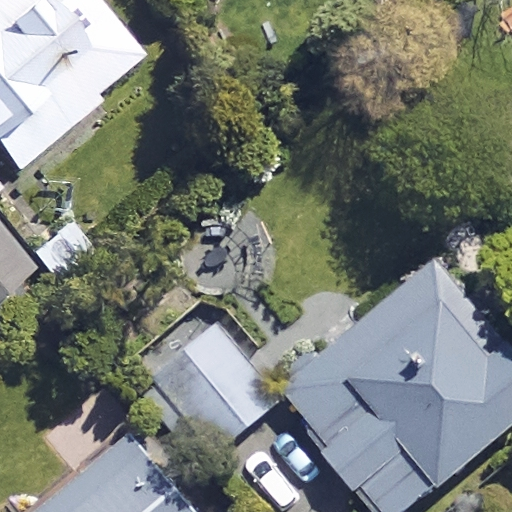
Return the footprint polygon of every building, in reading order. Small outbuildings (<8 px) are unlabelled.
[(145,69),(87,0),(0,0),(0,160),(14,177),(145,69)] [(311,50),(285,17),(251,44),(278,77),(311,50)] [(65,220),(24,255),(55,291),(95,256),(65,220)] [(0,301),(29,278),(0,240),(0,301)] [(420,511),(511,442),(511,357),(447,272),(286,395),(375,511),(420,511)] [(186,452),(199,442),(216,465),(287,410),(213,314),(142,369),(163,395),(150,405),(186,452)] [(197,511),(137,441),(53,511),(197,511)]
